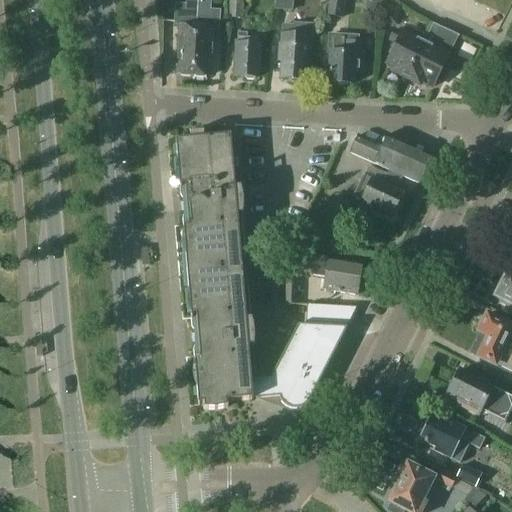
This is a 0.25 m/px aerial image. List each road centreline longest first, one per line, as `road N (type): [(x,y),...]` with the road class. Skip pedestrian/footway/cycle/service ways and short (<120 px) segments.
road 1 (secondary): [(36,0),(76,494)]
road 2 (secondary): [(143,487),(100,0)]
road 3 (residential): [(318,473),(490,131)]
road 4 (residential): [(171,106),(459,119),(490,131)]
road 5 (residential): [(286,479),(143,487)]
